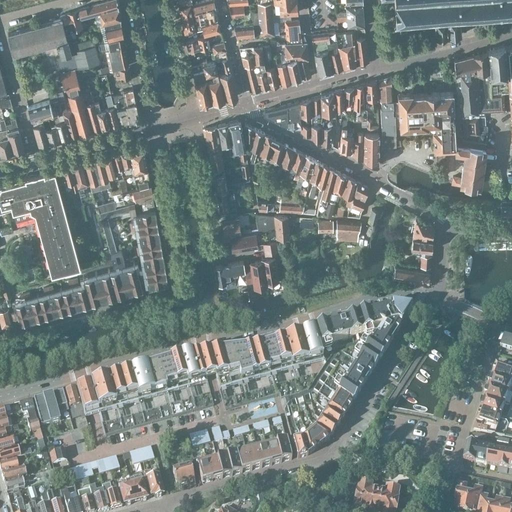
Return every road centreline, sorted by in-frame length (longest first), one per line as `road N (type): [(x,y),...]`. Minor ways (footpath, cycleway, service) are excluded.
road 1 (tertiary): [(0,395),(199,339),(381,298),(430,296)]
road 2 (residential): [(0,336),(174,286),(148,131)]
road 3 (residential): [(165,503),(312,463),(340,443)]
road 4 (residential): [(340,443),(430,296)]
road 5 (residential): [(0,170),(148,131)]
road 6 (residential): [(246,108),(376,183)]
road 7 (residential): [(455,467),(500,325)]
road 8 (residential): [(222,257),(196,118)]
road 9 (residential): [(377,70),(511,31)]
road 10 (residential): [(148,131),(123,0)]
road 11 (residential): [(174,0),(196,118)]
